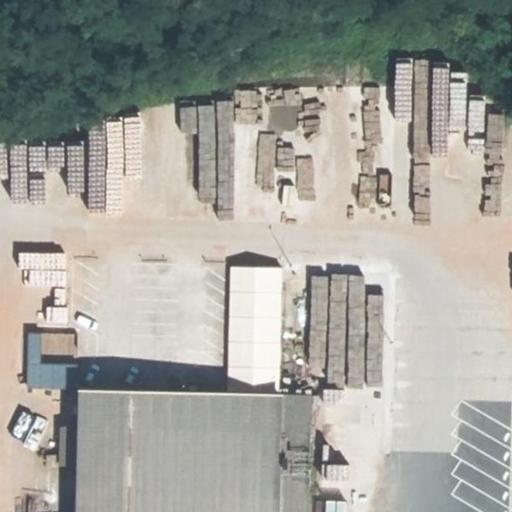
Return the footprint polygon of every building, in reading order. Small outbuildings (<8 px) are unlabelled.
[(451,199),(454,57),(418,56),(417,88),(433,88),(432,145),(418,144),(417,198),(451,199)] [(232,267),(230,392),(279,393),(281,268),(232,267)] [(425,387),(428,321),(418,321),(416,357),(404,357),(403,386),(425,387)] [(44,353),(45,325),(28,325),(27,352),(44,353)] [(75,511),(303,511),(305,393),(279,393),(230,392),(77,390),(75,511)]
